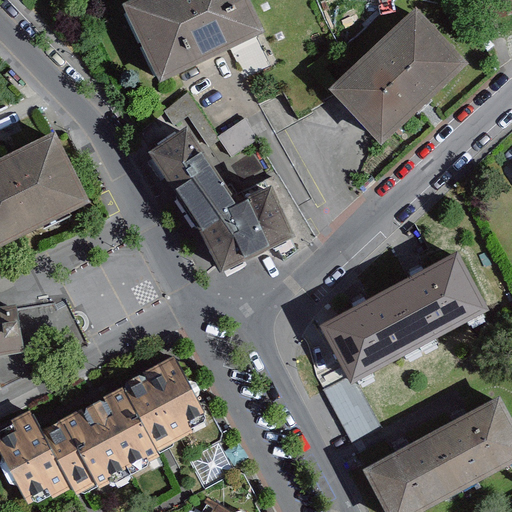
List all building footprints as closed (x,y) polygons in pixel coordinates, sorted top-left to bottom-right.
[(138,0),(127,6),(164,81),(265,31),(249,0),(138,0)] [(418,9),(330,90),(383,146),(470,64),(418,9)] [(166,107),(176,119),(189,113),(211,142),(220,135),(232,151),(260,136),(248,115),(223,132),(189,92),(166,107)] [(227,279),(299,247),(277,197),(243,212),(192,136),(151,163),(205,245),(227,279)] [(0,253),(92,211),(58,140),(0,167),(0,253)] [(328,333),(358,390),(492,319),(462,262),(328,333)] [(0,362),(28,357),(20,310),(0,312),(0,362)] [(159,452),(209,426),(174,360),(125,386),(128,392),(65,425),(96,483),(101,491),(162,459),(159,452)] [(368,475),(387,511),(434,511),(511,470),(511,424),(501,404),(368,475)] [(75,494),(96,483),(65,425),(44,436),(36,419),(0,437),(0,446),(30,504),(70,483),(75,494)]
